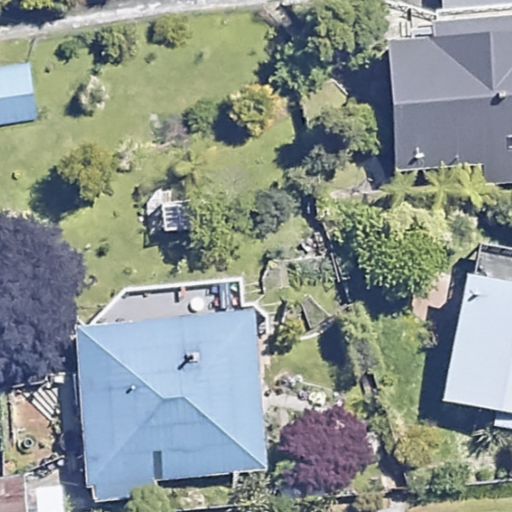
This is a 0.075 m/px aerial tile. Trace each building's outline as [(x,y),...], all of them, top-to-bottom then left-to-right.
[(511,15),(414,18),(414,33),(370,35),(375,177),(511,172),(511,15)] [(0,123),(37,119),(31,64),(0,67),(0,123)] [(438,400),(490,406),(487,426),(511,429),(511,281),(454,274),(438,400)] [(261,468),(243,301),(60,321),(78,488),(261,468)] [(50,451),(40,407),(0,416),(0,432),(7,461),(50,451)] [(69,511),(61,478),(18,488),(23,511),(69,511)]
